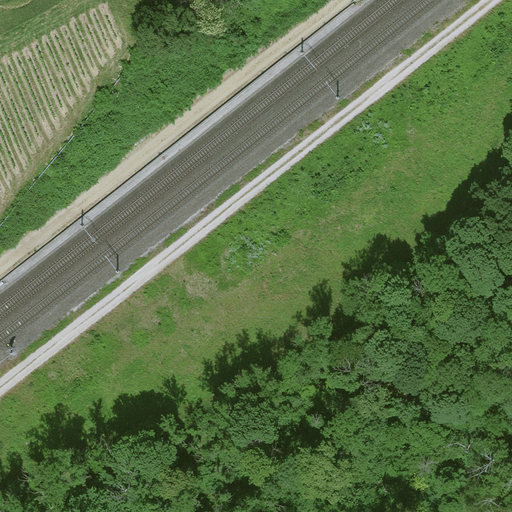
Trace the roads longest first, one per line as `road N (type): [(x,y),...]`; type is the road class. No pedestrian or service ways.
road 1 (track): [(489,0),(0,379)]
road 2 (track): [(0,264),(338,0)]
